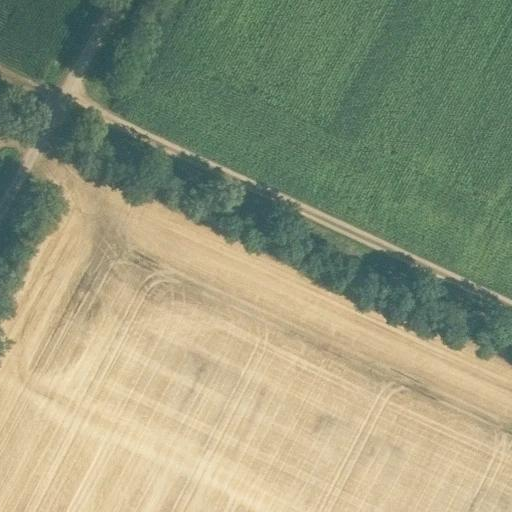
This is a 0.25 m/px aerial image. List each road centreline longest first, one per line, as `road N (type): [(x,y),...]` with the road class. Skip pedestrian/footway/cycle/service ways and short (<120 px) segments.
road 1 (track): [(511,316),(71,105)]
road 2 (track): [(127,0),(0,225)]
